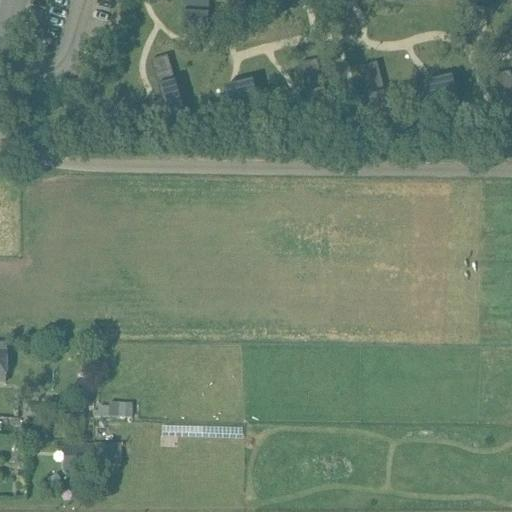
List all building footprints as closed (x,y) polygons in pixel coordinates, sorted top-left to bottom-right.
[(209,35),(210,1),(184,0),(183,0),(182,34),(209,35)] [(276,0),(276,13),(284,13),(284,0),(276,0)] [(168,57),(151,62),(166,116),(183,111),(168,57)] [(317,61),(300,65),(310,111),(328,108),(317,61)] [(377,64),(360,69),(372,114),(389,110),(377,64)] [(511,79),(510,73),(493,77),(505,123),(511,121),(511,79)] [(452,79),(435,83),(436,90),(439,100),(445,123),(462,119),(452,79)] [(253,83),(235,87),(240,104),(245,127),(263,123),(253,83)] [(98,413),(94,413),(94,418),(119,419),(119,404),(109,404),(109,408),(98,408),(98,413)] [(66,423),(83,423),(84,408),(66,409),(66,423)] [(64,473),(92,474),(92,446),(65,446),(64,473)]
